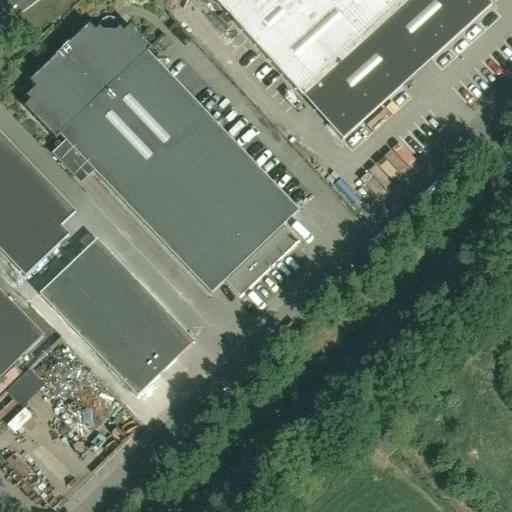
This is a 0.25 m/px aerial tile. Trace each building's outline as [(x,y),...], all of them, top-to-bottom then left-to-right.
[(213,0),(342,141),(491,7),(485,0),(213,0)] [(59,137),(210,296),(225,282),(239,298),(299,242),(284,226),(298,212),(147,53),(151,49),(129,27),(123,33),(119,29),(115,32),(102,32),(99,28),(94,32),(88,26),(29,82),(35,88),(26,97),(30,102),(24,108),(55,140),(59,137)] [(0,253),(24,279),(69,237),(60,228),(75,214),(0,135),(0,253)] [(381,175),(396,191),(404,184),(388,168),(381,175)] [(376,189),(358,205),(370,218),(388,202),(376,189)] [(136,398),(159,376),(194,343),(96,241),(39,296),(136,398)] [(0,293),(0,379),(43,337),(0,293)] [(14,400),(0,413),(0,420),(13,434),(31,418),(14,400)]
